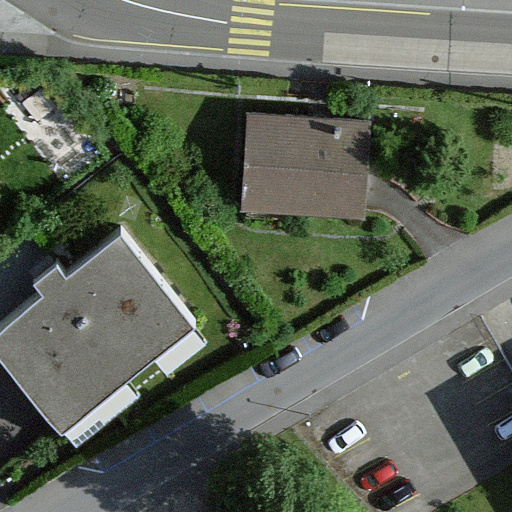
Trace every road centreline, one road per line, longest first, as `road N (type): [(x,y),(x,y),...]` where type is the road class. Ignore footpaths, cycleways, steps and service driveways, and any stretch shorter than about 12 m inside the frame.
road 1 (residential): [(511,245),(66,511)]
road 2 (tertiary): [(101,0),(213,28),(511,46)]
